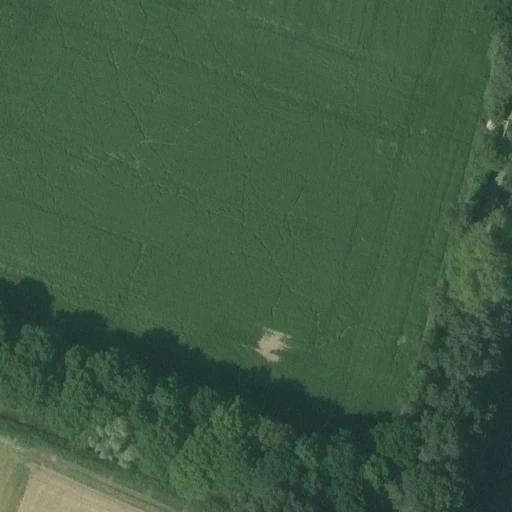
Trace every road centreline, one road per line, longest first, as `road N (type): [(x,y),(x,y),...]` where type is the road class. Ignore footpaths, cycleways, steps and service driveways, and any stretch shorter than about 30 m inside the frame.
road 1 (track): [(401,507),(0,353)]
road 2 (residential): [(400,511),(511,100)]
